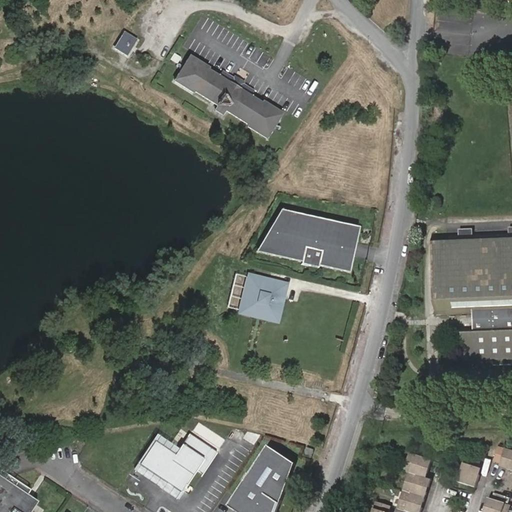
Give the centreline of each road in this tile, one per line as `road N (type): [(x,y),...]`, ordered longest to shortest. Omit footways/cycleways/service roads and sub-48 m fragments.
road 1 (residential): [(413,73),(401,231),(324,511)]
road 2 (unknown): [(106,58),(148,71),(198,6),(225,7),(294,33)]
